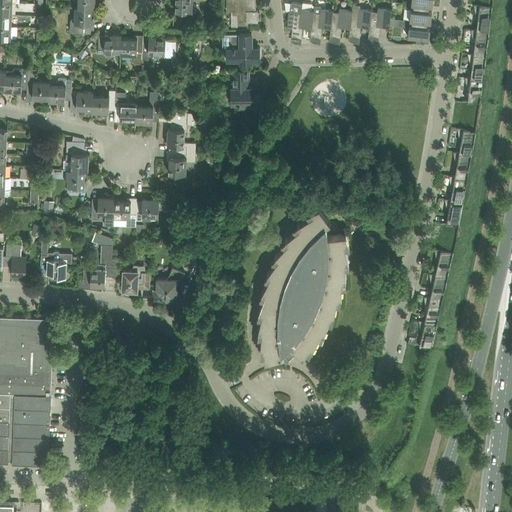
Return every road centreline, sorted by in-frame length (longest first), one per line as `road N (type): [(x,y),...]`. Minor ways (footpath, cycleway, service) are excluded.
road 1 (residential): [(0,292),(134,307),(183,339),(258,424),(286,433),(330,429),(363,404),(383,367),(448,54)]
road 2 (primary): [(511,215),(433,511)]
road 3 (residential): [(448,54),(292,52),(279,32),(277,0)]
road 4 (primary): [(511,324),(491,511)]
road 5 (residential): [(132,163),(97,131),(0,110)]
